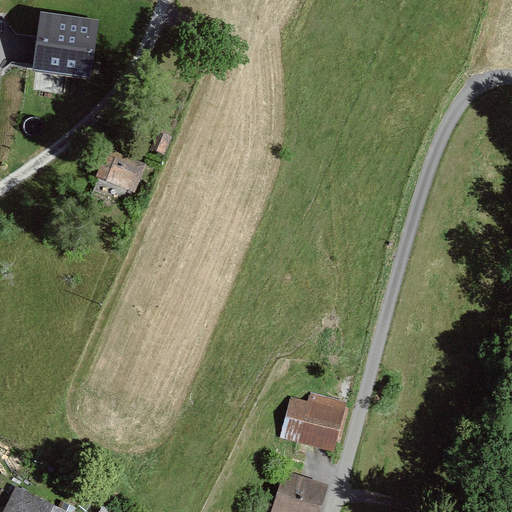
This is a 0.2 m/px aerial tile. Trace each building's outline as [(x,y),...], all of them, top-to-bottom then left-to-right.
[(94,23),(44,16),(37,66),(88,73),(94,23)] [(142,166),(109,153),(100,176),(133,189),(142,166)] [(347,409),(308,399),(306,408),(288,404),(278,448),(335,462),(347,409)] [(326,511),(331,497),(284,482),(274,511),(326,511)] [(56,511),(28,511),(9,502),(4,511),(70,511),(59,507),(56,511)]
